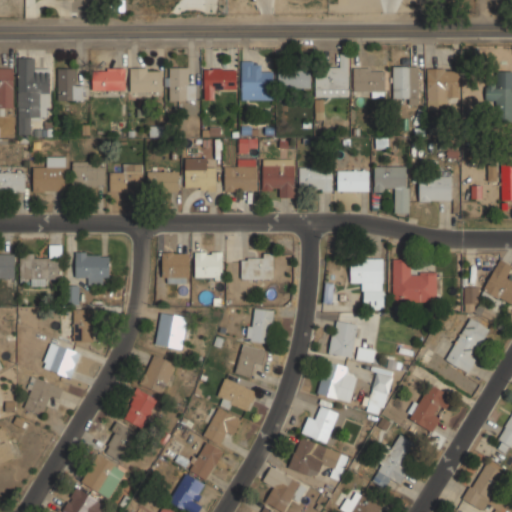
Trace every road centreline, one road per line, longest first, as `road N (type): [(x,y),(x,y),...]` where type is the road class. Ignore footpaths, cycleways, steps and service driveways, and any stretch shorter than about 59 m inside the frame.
road 1 (residential): [(511,238),(441,237),(343,221),(0,222)]
road 2 (tertiary): [(511,28),(0,30)]
road 3 (residential): [(143,222),(141,281),(121,350),(23,511)]
road 4 (residential): [(309,222),(299,350),(225,511)]
road 5 (residential): [(511,358),(418,511)]
